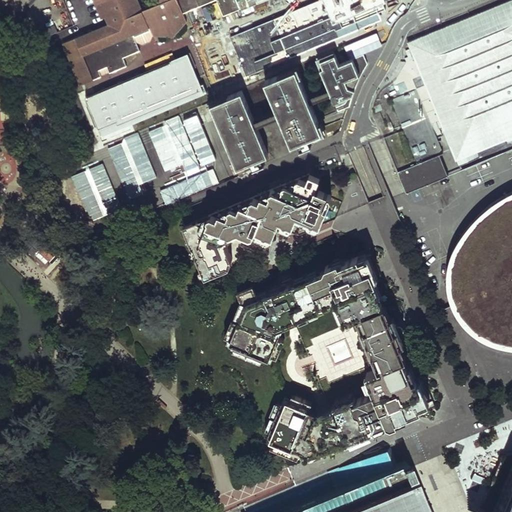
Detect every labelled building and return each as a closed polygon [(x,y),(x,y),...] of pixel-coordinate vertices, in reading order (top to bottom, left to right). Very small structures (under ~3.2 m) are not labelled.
[(90,0),(102,27),(57,46),(74,89),(96,80),(93,74),(101,70),(104,77),(121,70),(118,63),(135,55),(130,42),(128,38),(145,32),(147,35),(149,40),(160,40),(175,33),(183,25),(180,17),(214,3),(221,18),(239,10),(235,2),(238,0),(253,0),(255,4),(263,0),(275,0),(278,5),(289,0),(71,0),(72,2),(75,0),(90,0)] [(238,0),(235,2),(239,10),(255,4),(253,0),(238,0)] [(365,19),(362,27),(381,35),(394,0),(372,0),(367,13),(365,19)] [(458,161),(511,138),(511,0),(508,0),(408,43),(458,161)] [(367,12),(291,44),(293,49),(311,41),(324,36),(365,19),(367,13),(367,12)] [(145,32),(128,38),(130,42),(147,35),(145,32)] [(371,33),(356,40),(361,53),(377,46),(371,33)] [(324,36),(311,41),(312,44),(326,39),(324,36)] [(356,40),(314,58),(336,110),(348,105),(353,87),(360,72),(365,63),(361,53),(356,40)] [(181,60),(80,101),(94,136),(97,135),(98,138),(201,96),(198,88),(194,90),(181,60)] [(294,68),(263,81),(290,144),(296,142),(307,137),(302,125),(315,119),(294,68)] [(93,74),(96,80),(104,77),(101,70),(93,74)] [(418,164),(399,171),(408,192),(449,176),(440,155),(444,154),(417,90),(392,99),(418,164)] [(216,101),(209,104),(236,168),(267,154),(239,91),(216,101)] [(302,125),(307,137),(313,135),(313,136),(324,131),(320,122),(317,123),(315,119),(302,125)] [(310,144),(307,137),(296,142),(298,149),(310,144)] [(374,143),(388,172),(397,167),(383,138),(374,143)] [(291,230),(300,234),(320,227),(333,194),(317,187),(321,177),(310,174),(185,225),(206,275),(231,265),(234,259),(226,242),(231,230),(239,228),(242,235),(254,235),(257,229),(264,233),(268,243),(275,240),(274,236),(280,220),(293,224),(291,230)] [(458,249),(454,260),(452,270),(451,282),(452,293),(456,305),(461,316),(468,325),(476,333),(486,339),(496,344),(507,348),(511,348),(511,195),(496,204),(476,221),(463,239),(458,249)] [(55,245),(50,240),(44,246),(39,252),(50,261),(60,249),(55,245)] [(275,437),(273,440),(287,446),(304,454),(304,451),(330,441),(332,445),(335,444),(337,447),(342,444),(435,405),(414,355),(413,353),(395,308),(370,247),(345,257),(276,286),(258,294),(254,284),(238,290),(245,306),(240,305),(236,318),(232,317),(225,335),(230,337),(228,342),(235,346),(233,351),(260,362),(262,358),(265,360),(267,356),(276,360),(284,338),(278,336),(282,326),(322,310),(320,303),(336,297),(345,319),(358,315),(383,377),(371,381),(375,391),(357,398),(357,394),(320,410),(321,414),(314,416),(314,413),(307,413),(313,401),(292,394),(289,403),(282,401),(278,412),(281,413),(277,423),(273,422),(269,433),(275,437)] [(395,462),(389,446),(373,452),(379,469),(395,462)] [(511,511),(511,450),(502,455),(491,482),(481,503),(479,505),(482,511),(511,511)] [(417,511),(417,510),(424,507),(413,482),(410,483),(409,481),(412,479),(410,474),(403,477),(402,475),(410,472),(404,459),(396,463),(395,462),(379,469),(373,452),(294,484),(244,504),(247,511),(417,511)]
